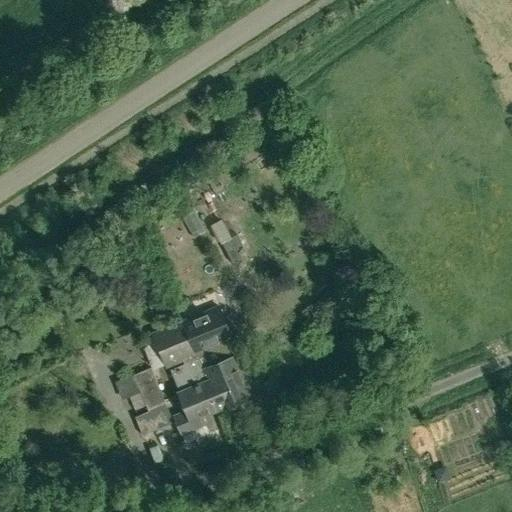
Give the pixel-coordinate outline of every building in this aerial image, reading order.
[(232,239),(221,219),(211,225),(211,226),(210,226),(218,242),(219,241),(221,244),(232,239)] [(254,396),(237,355),(234,357),(227,341),(231,339),(218,308),(183,322),(201,370),(217,409),(218,411),(254,396)] [(201,370),(183,322),(153,334),(167,368),(183,361),(185,364),(171,369),(180,393),(179,393),(186,411),(174,416),(181,434),(206,424),(202,415),(217,409),(201,370)] [(130,396),(141,391),(146,404),(149,411),(167,404),(152,368),(134,374),(116,381),(122,399),(130,396)] [(146,404),(141,391),(130,396),(135,408),(146,404)] [(127,457),(102,466),(109,484),(134,475),(127,457)]
